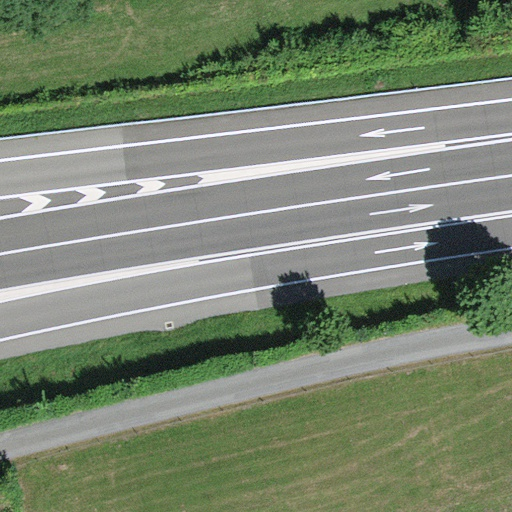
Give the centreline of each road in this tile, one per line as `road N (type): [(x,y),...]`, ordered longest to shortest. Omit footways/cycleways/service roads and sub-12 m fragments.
road 1 (track): [(511,321),(409,337),(0,438)]
road 2 (trunk): [(511,151),(196,155),(0,179)]
road 3 (trunk): [(194,222),(511,175)]
road 4 (trunk): [(0,321),(194,222)]
road 5 (trunk): [(0,254),(194,222)]
